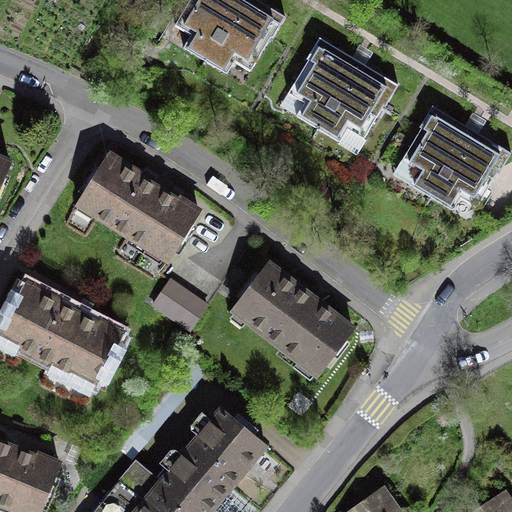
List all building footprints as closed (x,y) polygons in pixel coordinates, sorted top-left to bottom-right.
[(136,0),(117,30),(128,37),(151,0),(136,0)] [(243,84),(283,19),(251,0),(189,0),(166,38),(243,84)] [(386,106),(399,83),(367,64),(374,52),(365,46),(360,43),(352,55),(319,36),(306,58),(308,59),(279,106),(358,154),(366,139),(364,138),(384,105),(386,106)] [(112,37),(96,62),(107,69),(122,44),(112,37)] [(489,187),(511,151),(480,133),(487,120),(477,114),(473,112),(466,124),(432,104),(419,126),(420,127),(391,176),(472,223),(492,189),(489,187)] [(82,192),(75,204),(78,206),(73,213),(88,222),(93,215),(128,237),(121,248),(156,270),(163,259),(168,262),(175,250),(181,253),(199,225),(193,221),(203,206),(185,195),(188,189),(164,174),(147,164),(143,169),(110,148),(101,162),(97,160),(78,189),(82,192)] [(0,183),(9,163),(0,158),(0,183)] [(239,297),(229,310),(233,313),(227,319),(241,329),(246,323),(297,362),(293,367),(310,380),(314,375),(317,377),(329,362),(332,364),(350,341),(347,338),(357,325),(313,291),(269,258),(259,271),(256,268),(235,294),(239,297)] [(170,277),(151,304),(191,331),(209,304),(191,291),(170,277)] [(0,323),(3,325),(0,331),(0,341),(15,350),(16,347),(53,366),(50,371),(86,389),(89,384),(95,387),(101,375),(105,377),(122,345),(118,343),(125,328),(84,308),(27,279),(20,293),(15,290),(0,319),(0,323)] [(191,360),(118,449),(132,460),(205,372),(191,360)] [(222,408),(162,481),(199,511),(209,511),(211,511),(242,511),(249,505),(229,488),(245,469),(266,445),(222,408)] [(0,501),(26,511),(39,511),(59,464),(39,455),(38,458),(15,449),(0,442),(0,501)] [(199,511),(162,481),(136,459),(91,511),(199,511)] [(358,495),(334,511),(401,511),(379,480),(358,495)] [(480,500),(461,511),(511,511),(511,499),(501,485),(480,500)]
